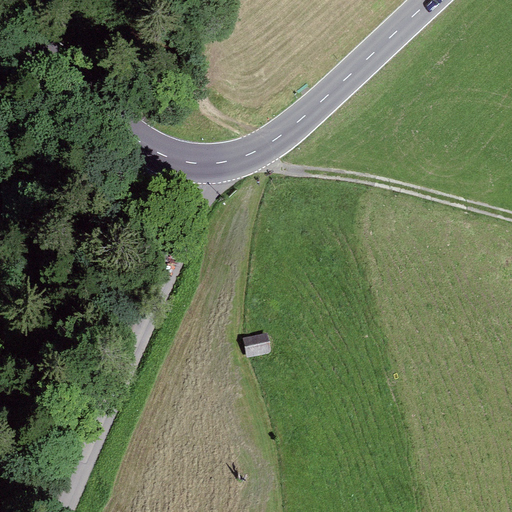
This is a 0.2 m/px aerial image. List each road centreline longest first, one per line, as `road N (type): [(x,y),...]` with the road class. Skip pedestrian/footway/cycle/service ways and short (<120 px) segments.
road 1 (tertiary): [(431,0),(277,138),(209,164),(173,160),(135,138),(0,20)]
road 2 (track): [(265,164),(408,188),(511,217)]
